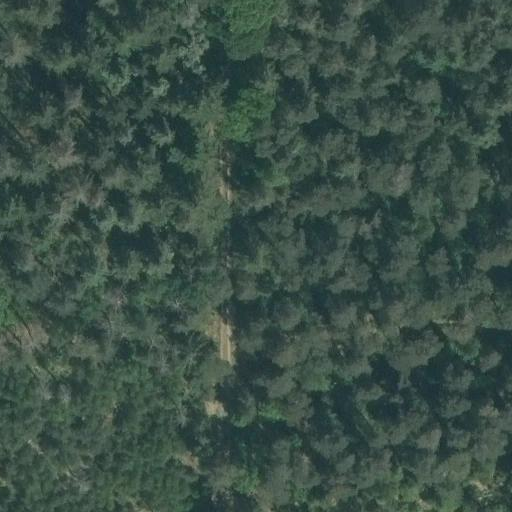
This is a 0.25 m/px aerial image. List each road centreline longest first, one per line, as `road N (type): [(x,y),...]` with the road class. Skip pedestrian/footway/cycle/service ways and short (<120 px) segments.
road 1 (track): [(220,325),(217,0)]
road 2 (track): [(217,511),(220,325)]
